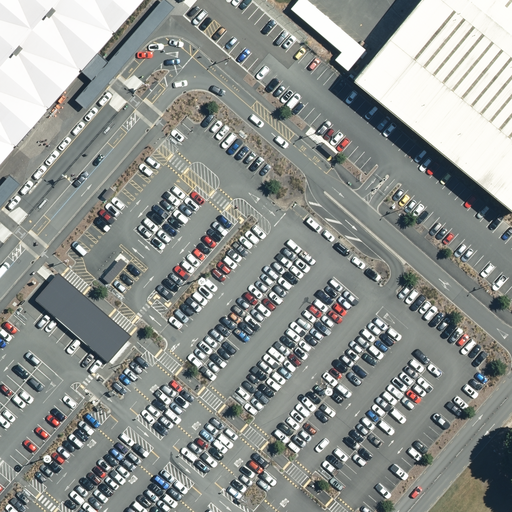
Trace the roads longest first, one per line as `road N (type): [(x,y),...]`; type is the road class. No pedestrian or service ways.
road 1 (tertiary): [(0,232),(147,68),(182,60),(511,338)]
road 2 (tertiary): [(398,511),(511,381)]
road 3 (tertiary): [(511,403),(416,511)]
road 4 (unknown): [(235,179),(283,231),(293,204),(316,189)]
